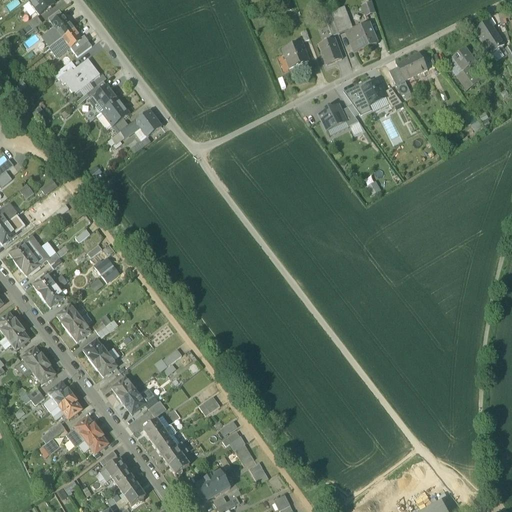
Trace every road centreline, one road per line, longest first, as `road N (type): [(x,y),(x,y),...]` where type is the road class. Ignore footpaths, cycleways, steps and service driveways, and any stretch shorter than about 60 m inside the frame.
road 1 (unclassified): [(194,152),(467,511)]
road 2 (residential): [(194,152),(510,0)]
road 3 (residential): [(175,509),(0,275)]
road 4 (residential): [(77,0),(194,152)]
